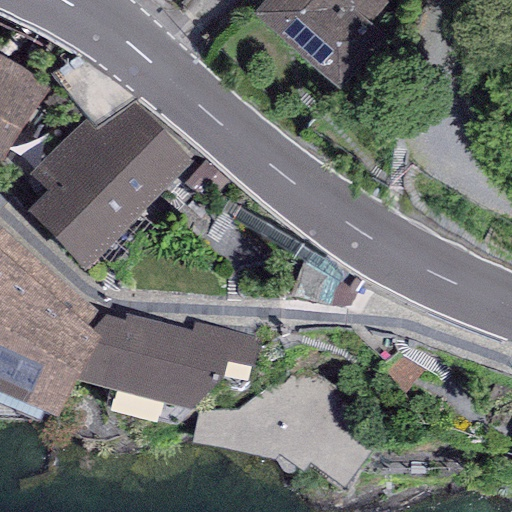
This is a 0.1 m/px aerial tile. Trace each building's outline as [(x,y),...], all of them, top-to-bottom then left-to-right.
[(407,0),(258,0),(252,7),(340,83),(408,1),(407,0)] [(0,66),(0,168),(49,89),(0,66)] [(192,165),(132,105),(96,133),(86,121),(27,183),(47,201),(23,225),(84,280),(192,165)] [(0,421),(4,421),(34,438),(41,430),(58,435),(75,393),(97,343),(90,335),(103,319),(0,235),(0,421)] [(124,325),(103,319),(90,335),(97,343),(75,393),(190,420),(220,384),(250,388),(257,339),(194,326),(192,335),(125,318),(124,325)] [(398,355),(383,372),(404,397),(425,372),(398,355)] [(235,414),(198,414),(191,453),(273,470),(303,479),(309,472),(342,497),(380,438),(358,422),(365,414),(304,371),(297,382),(290,376),(283,385),(277,379),(235,414)]
